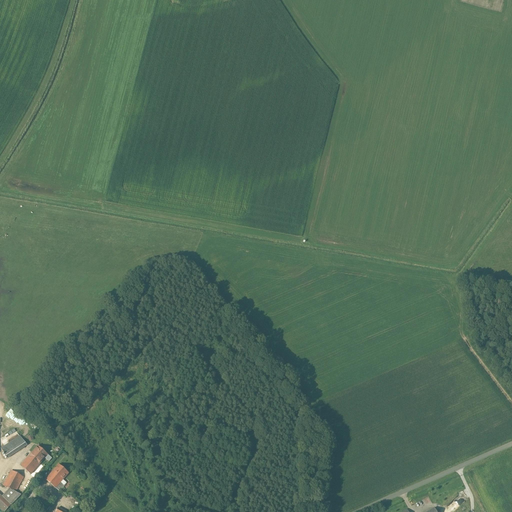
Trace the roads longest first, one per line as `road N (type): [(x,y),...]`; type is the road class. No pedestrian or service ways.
road 1 (track): [(228,511),(255,424),(173,326),(35,434)]
road 2 (unclassified): [(511,443),(357,511)]
